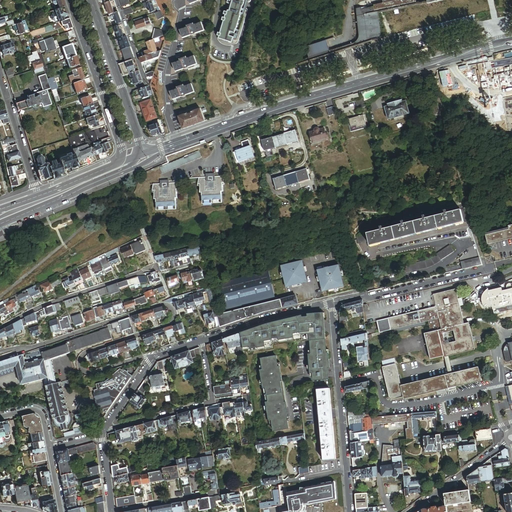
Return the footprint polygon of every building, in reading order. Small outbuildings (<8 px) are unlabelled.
[(65,8),(62,0),(56,0),(57,1),(59,9),(60,9),(65,8)] [(232,43),(245,2),(237,0),(232,0),(218,40),(232,43)] [(379,14),(418,6),(416,0),(403,0),(400,1),(399,0),(383,0),(384,4),(375,6),(375,8),(368,9),(368,7),(357,9),(358,18),(360,33),(360,37),(359,40),(357,43),(354,44),(351,45),(352,49),(382,39),(379,14)] [(147,3),(143,4),(145,9),(148,7),(150,13),(155,12),(154,9),(156,9),(158,8),(155,1),(147,3)] [(113,11),(110,3),(105,4),(109,16),(113,15),(114,14),(113,13),(113,11)] [(61,13),(60,9),(59,9),(55,11),(59,23),(61,22),(64,21),(62,17),(61,13)] [(59,23),(55,11),(53,11),(54,13),(52,14),(51,17),(52,20),(55,21),(56,24),(58,23),(59,23)] [(116,25),(122,23),(118,13),(117,13),(115,14),(114,14),(113,15),(115,21),(116,25)] [(72,29),(69,19),(64,21),(61,22),(61,24),(62,27),(64,26),(65,30),(68,29),(68,30),(72,29)] [(24,20),(21,21),(21,22),(12,26),(13,31),(16,32),(17,34),(18,35),(19,34),(19,35),(24,33),(24,31),(28,30),(24,20)] [(146,27),(144,21),(135,24),(137,30),(146,27)] [(332,23),(297,34),(301,46),(334,35),(331,27),(333,27),(332,23)] [(191,28),(183,31),(185,38),(194,35),(195,36),(198,35),(198,34),(206,31),(204,24),(196,27),(195,25),(190,27),(191,28)] [(118,39),(124,37),(122,33),(123,33),(122,30),(121,30),(120,27),(114,28),(118,39)] [(165,36),(167,32),(154,29),(151,41),(160,38),(165,36)] [(124,50),(130,48),(126,37),(124,37),(118,39),(116,40),(118,44),(120,44),(121,46),(122,51),(124,50)] [(46,50),(45,50),(46,53),(56,49),(52,38),(43,41),(46,50)] [(43,41),(38,43),(41,51),(45,50),(46,50),(43,41)] [(152,41),(146,44),(149,52),(150,55),(157,53),(152,41)] [(302,50),(307,64),(332,56),(327,41),(302,50)] [(4,45),(0,46),(3,55),(14,52),(14,51),(11,43),(6,44),(4,45)] [(75,57),(71,45),(62,48),(66,60),(68,59),(75,57)] [(130,58),(133,56),(130,48),(124,50),(125,55),(128,54),(130,58)] [(150,55),(139,59),(141,64),(142,63),(143,65),(144,66),(146,65),(146,64),(149,63),(150,64),(153,63),(153,62),(152,60),(159,58),(160,52),(157,53),(150,55)] [(75,57),(78,65),(84,63),(81,55),(75,57)] [(78,65),(75,57),(68,59),(71,68),(78,65)] [(180,63),(173,65),(175,72),(184,70),(184,71),(187,69),(187,68),(196,65),(194,58),(185,61),(185,60),(180,62),(180,63)] [(42,67),(40,61),(31,64),(34,70),(42,67)] [(135,73),(138,72),(137,68),(134,69),(133,68),(134,68),(132,61),(126,63),(130,75),(135,73)] [(120,65),(124,77),(129,75),(130,75),(126,63),(120,65)] [(7,76),(12,74),(14,74),(12,67),(5,70),(7,76)] [(83,79),(80,69),(71,72),(73,78),(74,78),(74,79),(70,81),(71,84),(72,84),(79,82),(79,80),(83,79)] [(145,75),(149,87),(150,86),(154,73),(152,72),(145,75)] [(133,86),(138,84),(139,84),(137,81),(138,80),(137,77),(136,78),(135,73),(130,75),(129,75),(133,86)] [(54,88),(50,78),(46,79),(51,91),(55,90),(56,89),(56,88),(54,88)] [(82,81),(79,82),(72,84),(75,94),(76,96),(86,93),(84,85),(82,81)] [(177,90),(170,92),(173,99),(182,96),(182,97),(186,96),(185,95),(194,92),(191,85),(183,88),(183,86),(177,88),(177,90)] [(20,91),(18,87),(11,89),(14,99),(23,96),(22,91),(20,91)] [(149,97),(145,88),(139,90),(142,100),(149,97)] [(55,90),(51,91),(55,103),(59,101),(55,90)] [(24,101),(26,107),(27,108),(41,104),(39,96),(36,97),(24,101)] [(80,99),(83,107),(92,104),(91,101),(89,97),(80,99)] [(358,109),(366,107),(364,99),(356,101),(358,109)] [(395,118),(405,115),(410,113),(407,101),(403,102),(402,100),(389,104),(389,106),(385,107),(389,119),(395,118)] [(15,104),(17,110),(26,107),(24,101),(21,102),(15,104)] [(140,104),(146,122),(156,118),(150,101),(140,104)] [(92,104),(83,107),(86,117),(95,114),(93,109),(92,104)] [(432,115),(440,112),(438,105),(430,107),(432,115)] [(337,114),(335,106),(327,109),(329,117),(337,114)] [(188,115),(179,117),(183,129),(205,121),(200,110),(192,113),(192,114),(188,116),(188,115)] [(350,122),(350,123),(352,128),(357,126),(357,129),(367,126),(364,115),(349,119),(350,122)] [(87,119),(85,120),(86,123),(88,123),(90,127),(92,127),(92,128),(98,126),(97,123),(94,116),(87,119)] [(153,137),(162,134),(158,123),(153,125),(154,128),(150,129),(153,137)] [(352,128),(350,123),(348,123),(351,133),(367,128),(367,126),(357,129),(357,126),(352,128)] [(108,133),(105,126),(98,128),(93,130),(96,138),(97,138),(100,137),(99,136),(108,133)] [(309,134),(313,145),(328,141),(324,129),(320,131),(319,130),(318,129),(317,129),(316,129),(315,130),(314,131),(314,132),(309,134)] [(68,139),(67,139),(68,140),(72,151),(72,150),(75,150),(73,146),(96,138),(93,130),(71,138),(68,139)] [(288,144),(299,141),(296,130),(285,133),(288,144)] [(288,144),(285,133),(273,137),(276,147),(288,144)] [(276,147),(273,137),(262,140),(265,151),(276,147)] [(96,138),(73,146),(75,150),(76,149),(89,145),(96,142),(98,142),(97,138),(96,138)] [(111,142),(109,138),(98,142),(96,142),(97,145),(98,146),(107,143),(111,142)] [(242,142),(244,148),(251,146),(249,140),(242,142)] [(91,149),(93,156),(105,151),(109,149),(107,143),(98,146),(93,148),(91,149)] [(90,148),(89,145),(76,149),(78,154),(90,148)] [(10,162),(20,159),(16,146),(9,148),(6,149),(9,156),(10,162)] [(251,146),(244,148),(236,150),(239,161),(254,157),(251,146)] [(91,149),(90,148),(78,154),(76,154),(79,161),(81,161),(93,156),(91,149)] [(162,174),(199,159),(196,152),(159,168),(162,174)] [(65,157),(58,159),(59,162),(62,171),(70,168),(71,170),(77,168),(73,156),(70,157),(69,155),(65,156),(65,157)] [(48,167),(48,165),(46,166),(45,164),(44,165),(42,158),(41,158),(41,157),(40,157),(38,158),(37,159),(36,160),(38,165),(38,167),(38,169),(39,171),(41,171),(44,179),(51,177),(48,167)] [(56,179),(58,178),(58,175),(63,174),(62,171),(59,162),(55,164),(54,162),(50,163),(51,167),(48,167),(51,177),(52,180),(56,179)] [(17,171),(16,167),(13,168),(16,177),(19,176),(25,175),(23,170),(17,171)] [(13,168),(7,169),(9,179),(16,177),(13,168)] [(299,182),(310,179),(307,169),(296,172),(299,182)] [(299,182),(296,172),(284,175),(287,186),(299,182)] [(215,174),(206,174),(206,178),(207,182),(216,182),(215,177),(215,174)] [(287,186),(284,175),(273,179),(276,189),(287,186)] [(16,177),(9,179),(11,188),(19,186),(16,177)] [(202,201),(222,200),(222,192),(223,192),(222,184),(222,183),(224,183),(222,177),(215,177),(216,182),(207,182),(206,178),(199,178),(198,185),(200,185),(200,190),(200,193),(202,193),(202,201)] [(169,180),(160,181),(160,184),(161,189),(170,188),(169,184),(169,180)] [(161,189),(160,184),(153,184),(152,191),(154,191),(154,196),(154,200),(156,199),(156,208),(176,207),(176,198),(177,198),(177,190),(178,190),(177,183),(169,184),(170,188),(161,189)] [(444,210),(442,209),(441,209),(440,208),(439,207),(437,206),(437,203),(422,207),(416,209),(412,211),(408,213),(405,215),(403,217),(401,219),(402,223),(404,222),(404,225),(424,220),(423,217),(425,217),(426,220),(445,215),(445,212),(444,210)] [(458,209),(458,212),(461,211),(464,224),(468,223),(466,215),(463,208),(462,205),(458,207),(458,208),(458,209)] [(447,212),(445,212),(445,215),(426,220),(425,217),(423,217),(424,220),(404,225),(404,222),(402,223),(402,225),(383,230),(382,227),(380,228),(380,231),(356,237),(358,245),(369,242),(371,247),(464,224),(461,211),(458,212),(448,214),(447,212)] [(505,229),(485,234),(487,243),(511,237),(511,224),(509,225),(509,228),(505,229)] [(143,240),(131,245),(134,254),(146,249),(143,240)] [(134,254),(131,245),(122,248),(125,257),(134,254)] [(190,257),(202,255),(200,246),(187,249),(189,256),(190,257)] [(423,260),(401,265),(402,272),(425,267),(433,264),(453,253),(450,246),(436,254),(429,257),(423,260)] [(120,251),(118,247),(106,254),(107,256),(109,255),(110,256),(120,251)] [(189,256),(187,249),(179,251),(181,258),(189,256)] [(179,259),(181,258),(179,251),(171,253),(173,260),(179,259)] [(171,260),(173,260),(171,253),(163,255),(166,262),(171,260)] [(111,258),(108,259),(109,260),(111,265),(121,261),(118,255),(111,258)] [(163,255),(155,256),(158,263),(161,263),(166,262),(163,255)] [(482,265),(480,258),(461,263),(462,269),(469,267),(469,268),(480,266),(482,265)] [(101,261),(100,260),(91,264),(93,268),(101,265),(102,265),(102,263),(101,261)] [(111,265),(109,260),(102,263),(102,265),(105,270),(112,266),(111,265)] [(286,287),(308,282),(303,261),(281,266),(286,287)] [(93,268),(95,275),(96,278),(105,274),(101,265),(93,268)] [(323,292),(344,287),(339,265),(318,270),(323,292)] [(80,272),(78,267),(70,271),(73,277),(74,276),(75,277),(77,277),(76,275),(81,273),(80,272)] [(89,268),(80,272),(81,273),(83,279),(84,280),(93,276),(89,268)] [(219,281),(227,313),(276,301),(268,268),(219,281)] [(187,281),(192,280),(189,269),(185,270),(185,272),(183,273),(182,272),(181,272),(182,274),(181,274),(183,281),(187,280),(187,281)] [(195,270),(191,271),(194,281),(204,278),(202,271),(200,271),(199,269),(195,270)] [(83,279),(81,273),(76,275),(77,277),(75,277),(73,278),(75,283),(83,279)] [(149,276),(148,276),(151,284),(156,282),(156,283),(161,281),(160,277),(159,278),(157,273),(149,276)] [(179,280),(178,275),(170,277),(167,278),(169,283),(174,282),(179,280)] [(75,283),(73,278),(70,279),(69,277),(62,280),(63,283),(65,288),(69,286),(68,286),(75,283)] [(140,284),(137,277),(128,281),(129,285),(130,287),(140,284)] [(58,278),(54,280),(51,281),(53,287),(63,283),(62,280),(60,278),(58,279),(58,278)] [(50,291),(54,289),(53,287),(51,281),(41,285),(43,288),(44,287),(46,292),(49,290),(50,291)] [(129,285),(128,281),(127,281),(118,284),(119,289),(129,285)] [(119,289),(118,284),(107,287),(109,293),(110,295),(120,292),(119,289)] [(165,291),(163,286),(153,290),(155,295),(161,293),(162,295),(166,293),(165,291)] [(109,293),(107,287),(98,290),(100,296),(109,293)] [(207,292),(211,291),(210,287),(197,291),(193,292),(194,295),(196,305),(196,306),(200,305),(200,304),(202,303),(202,301),(205,300),(203,293),(207,292)] [(36,295),(41,292),(39,288),(36,289),(34,290),(34,289),(29,291),(31,297),(36,295)] [(492,307),(488,291),(489,291),(488,288),(486,290),(484,293),(483,294),(482,296),(482,298),(482,300),(482,303),(484,306),(486,309),(487,308),(485,307),(487,305),(488,306),(490,307),(492,307)] [(489,291),(488,291),(492,307),(493,310),(511,305),(511,288),(507,290),(502,291),(502,288),(489,291)] [(435,306),(388,318),(391,329),(427,320),(430,332),(424,334),(430,360),(474,349),(467,323),(464,324),(459,307),(457,299),(455,289),(432,295),(435,306)] [(29,291),(28,290),(24,293),(19,296),(20,297),(18,297),(21,302),(31,297),(29,291)] [(155,295),(153,290),(144,293),(145,296),(146,299),(155,295)] [(97,291),(90,293),(93,300),(99,298),(97,291)] [(170,303),(174,303),(175,303),(174,302),(179,300),(179,301),(185,300),(183,295),(174,298),(172,298),(162,302),(165,302),(166,302),(167,302),(168,303),(170,303)] [(196,305),(194,295),(190,296),(191,298),(185,300),(187,307),(196,305)] [(146,299),(145,296),(142,297),(135,300),(134,300),(136,305),(142,304),(142,305),(147,303),(146,299)] [(262,313),(298,304),(296,296),(276,301),(227,313),(217,316),(220,328),(262,313)] [(78,297),(68,301),(70,306),(80,303),(78,297)] [(6,304),(9,310),(13,307),(14,308),(18,306),(16,303),(14,300),(11,302),(6,304)] [(136,305),(134,300),(129,302),(124,304),(125,307),(126,309),(131,308),(131,307),(136,305)] [(174,302),(175,303),(177,310),(187,307),(185,300),(179,301),(179,300),(174,302)] [(117,302),(113,304),(115,311),(118,310),(119,310),(120,310),(124,309),(123,307),(121,301),(120,301),(117,302)] [(363,306),(363,301),(343,305),(339,312),(352,309),(352,310),(354,311),(355,311),(356,310),(356,308),(361,307),(363,306)] [(5,312),(9,310),(6,304),(0,307),(0,314),(0,315),(5,313),(5,312)] [(115,311),(113,304),(109,305),(108,305),(108,306),(104,307),(106,314),(115,311)] [(56,312),(54,305),(47,308),(44,309),(45,310),(46,314),(47,316),(57,313),(56,312)] [(106,314),(104,307),(103,307),(99,308),(97,309),(98,311),(96,311),(94,312),(97,319),(106,316),(106,314)] [(161,308),(153,311),(155,316),(156,318),(160,317),(164,315),(162,308),(161,308)] [(203,311),(207,324),(211,323),(211,322),(214,321),(213,313),(208,315),(207,310),(203,311)] [(84,314),(83,314),(86,322),(87,322),(88,323),(91,322),(91,321),(95,319),(93,311),(88,312),(84,314)] [(155,316),(153,311),(139,315),(141,322),(146,321),(145,319),(155,316)] [(37,320),(35,313),(26,318),(27,323),(37,320)] [(272,323),(240,334),(243,351),(247,350),(248,353),(273,349),(272,345),(302,340),(302,342),(310,341),(311,355),(312,362),(309,362),(310,370),(313,370),(313,373),(313,377),(314,381),(329,380),(329,376),(328,368),(330,368),(328,354),(327,354),(324,318),(325,318),(325,313),(308,315),(308,317),(302,318),(302,316),(272,323)] [(72,317),(75,326),(76,326),(84,323),(81,314),(72,317)] [(63,320),(59,321),(62,331),(66,329),(66,330),(71,328),(68,317),(62,319),(63,320)] [(128,332),(133,330),(129,318),(119,322),(122,332),(127,330),(128,332)] [(391,329),(388,318),(377,321),(380,332),(391,329)] [(24,327),(22,320),(14,324),(16,334),(21,332),(21,330),(25,329),(24,327)] [(49,322),(52,332),(60,330),(57,320),(49,322)] [(122,332),(119,322),(108,326),(108,328),(110,331),(117,329),(118,330),(119,334),(122,333),(122,332)] [(181,323),(172,326),(174,333),(184,329),(181,323)] [(16,334),(14,324),(6,329),(8,337),(16,334)] [(174,333),(172,326),(164,329),(166,334),(166,336),(171,334),(174,333)] [(41,335),(39,327),(30,329),(32,336),(35,335),(36,336),(41,335)] [(110,331),(108,328),(101,330),(100,332),(86,336),(77,339),(75,340),(72,341),(67,343),(70,353),(104,341),(112,339),(110,333),(110,331)] [(0,339),(8,337),(6,329),(0,332),(0,339)] [(166,334),(164,329),(153,333),(155,338),(166,334)] [(155,338),(153,333),(143,336),(146,345),(152,344),(151,342),(156,341),(155,338)] [(243,351),(240,334),(223,339),(225,350),(237,347),(238,352),(240,353),(244,353),(243,351)] [(365,340),(368,339),(367,334),(350,338),(351,343),(354,343),(360,341),(365,340)] [(136,339),(128,342),(130,350),(139,347),(136,339)] [(225,350),(223,339),(213,343),(213,347),(215,355),(219,354),(219,355),(226,354),(225,350)] [(130,350),(128,342),(117,345),(120,353),(130,350)] [(70,354),(70,353),(67,343),(46,350),(46,352),(44,353),(43,353),(42,354),(49,378),(51,385),(57,383),(57,381),(57,380),(56,380),(56,379),(55,377),(56,377),(56,376),(55,376),(55,374),(55,373),(54,373),(54,370),(54,369),(53,369),(53,366),(53,365),(52,365),(52,363),(52,361),(51,362),(51,360),(70,354)] [(120,353),(117,345),(108,348),(111,356),(120,353)] [(358,348),(361,368),(369,366),(368,360),(370,360),(369,347),(366,347),(358,348)] [(111,356),(108,348),(98,352),(101,360),(111,356)] [(43,349),(24,355),(25,360),(42,354),(43,353),(44,353),(43,349)] [(190,351),(172,358),(173,360),(174,363),(176,369),(194,363),(192,358),(190,351)] [(101,360),(98,352),(89,355),(90,357),(91,360),(92,363),(101,360)] [(25,360),(24,355),(15,358),(17,367),(22,385),(38,381),(45,379),(49,378),(42,354),(25,360)] [(282,391),(281,382),(282,382),(281,379),(281,376),(280,368),(278,368),(276,357),(261,359),(263,371),(260,371),(263,386),(266,386),(266,388),(264,389),(265,396),(270,425),(273,425),(274,432),(289,429),(282,391)] [(17,367),(15,358),(0,362),(0,372),(14,368),(17,367)] [(166,364),(166,360),(157,363),(158,367),(159,371),(164,370),(167,369),(166,364)] [(478,367),(401,385),(396,364),(383,367),(390,397),(403,394),(405,399),(482,380),(478,367)] [(14,368),(0,372),(0,376),(15,372),(14,368)] [(122,370),(119,368),(105,382),(95,384),(97,389),(94,390),(96,390),(102,410),(99,410),(99,411),(103,410),(103,412),(106,414),(132,376),(129,374),(128,376),(126,374),(128,372),(124,370),(123,371),(122,370)] [(163,374),(158,375),(155,375),(150,376),(150,377),(150,381),(151,388),(156,387),(160,387),(165,386),(164,379),(163,377),(163,374)] [(240,380),(242,388),(244,387),(244,388),(247,388),(246,387),(250,386),(248,376),(240,377),(240,380)] [(238,388),(240,388),(238,380),(237,380),(235,380),(235,378),(230,379),(231,381),(231,384),(232,390),(238,388)] [(62,382),(57,383),(51,385),(46,386),(49,397),(52,412),(54,418),(52,419),(53,423),(54,424),(55,426),(56,427),(60,429),(61,430),(62,431),(63,431),(62,432),(63,432),(63,431),(64,432),(68,431),(68,430),(68,431),(69,430),(68,430),(69,429),(70,427),(70,426),(72,423),(73,421),(73,418),(71,414),(70,414),(62,382)] [(366,388),(370,388),(369,382),(346,387),(346,393),(366,388)] [(232,390),(231,384),(226,385),(214,387),(215,396),(233,393),(232,391),(232,390)] [(140,387),(135,395),(140,399),(142,397),(146,391),(145,390),(140,387)] [(330,388),(317,389),(319,413),(324,460),(336,459),(332,412),(330,388)] [(102,410),(96,390),(94,391),(95,394),(94,394),(98,408),(99,410),(102,410)] [(135,395),(130,403),(135,406),(140,410),(147,400),(142,397),(140,399),(135,395)] [(236,413),(235,404),(234,403),(234,402),(219,404),(220,408),(221,416),(231,415),(231,417),(237,416),(236,413)] [(247,402),(243,403),(244,411),(253,410),(252,402),(247,402)] [(236,413),(240,412),(244,411),(243,403),(239,404),(235,404),(236,413)] [(211,421),(222,419),(221,416),(220,408),(214,409),(209,410),(210,417),(211,421)] [(194,418),(193,411),(178,415),(179,423),(191,421),(191,418),(194,418)] [(412,419),(412,414),(372,418),(373,425),(408,422),(408,424),(413,424),(412,419)] [(32,415),(23,418),(24,424),(24,425),(24,427),(26,428),(28,427),(30,429),(29,430),(29,431),(29,432),(31,435),(41,433),(39,419),(38,418),(37,417),(36,416),(35,416),(34,415),(32,415)] [(173,424),(172,417),(161,420),(162,426),(162,427),(163,427),(165,427),(166,426),(166,425),(168,425),(173,424)] [(373,425),(372,418),(372,417),(369,418),(366,418),(362,418),(363,423),(364,432),(368,432),(368,430),(373,430),(373,425)] [(157,432),(154,422),(144,425),(147,434),(157,432)] [(349,424),(350,434),(364,432),(363,423),(349,424)] [(142,436),(141,426),(140,426),(116,432),(119,444),(133,441),(133,442),(135,442),(138,441),(139,441),(139,440),(143,439),(142,436)] [(492,439),(490,429),(476,431),(477,441),(492,439)] [(370,438),(374,437),(373,430),(368,430),(368,432),(364,432),(350,434),(351,443),(362,442),(365,441),(370,440),(371,440),(370,438)] [(43,442),(41,433),(31,435),(32,444),(43,442)] [(304,434),(280,438),(281,444),(282,444),(284,444),(288,444),(288,443),(289,443),(289,442),(300,440),(302,440),(305,439),(304,434)] [(441,439),(440,435),(436,435),(437,438),(431,439),(430,436),(424,437),(425,451),(433,451),(442,450),(441,444),(441,439)] [(459,435),(445,437),(445,439),(445,443),(460,442),(459,435)] [(281,444),(280,438),(256,442),(257,449),(272,446),(273,447),(276,446),(281,445),(281,444)] [(389,465),(402,463),(401,441),(394,442),(395,447),(393,448),(387,448),(389,465)] [(44,448),(43,442),(32,444),(33,447),(34,450),(44,448)] [(362,446),(362,442),(351,443),(352,458),(360,457),(363,457),(362,450),(364,450),(363,446),(362,446)] [(393,448),(393,445),(384,444),(382,466),(382,465),(384,464),(385,465),(389,465),(387,448),(393,448)] [(45,454),(44,448),(34,450),(29,451),(31,457),(45,454)] [(231,459),(229,448),(212,451),(212,452),(212,453),(213,454),(213,456),(216,456),(217,461),(231,459)] [(505,449),(502,451),(503,456),(499,457),(500,461),(495,462),(496,467),(503,466),(510,465),(508,450),(505,449)] [(62,476),(72,473),(69,455),(68,450),(58,453),(62,476)] [(502,451),(491,459),(492,462),(495,462),(500,461),(499,457),(503,456),(502,451)] [(47,461),(45,454),(31,457),(32,464),(47,461)] [(213,461),(214,461),(213,456),(188,461),(190,471),(209,468),(208,462),(213,461)] [(187,467),(185,459),(182,460),(182,462),(180,463),(180,462),(179,460),(177,461),(178,466),(178,469),(187,467)] [(492,462),(491,459),(478,468),(480,482),(494,480),(492,462)] [(399,473),(403,473),(402,463),(389,465),(385,465),(384,464),(382,465),(382,466),(381,466),(382,477),(393,475),(394,477),(397,477),(399,475),(399,473)] [(113,478),(127,474),(128,474),(127,468),(119,470),(118,465),(112,467),(113,478)] [(165,482),(180,480),(178,469),(178,466),(163,469),(163,471),(165,482)] [(188,478),(187,467),(178,469),(180,480),(188,478)] [(361,479),(377,477),(376,467),(360,470),(361,476),(361,479)] [(480,482),(478,468),(467,476),(468,484),(480,482)] [(218,490),(215,470),(202,472),(203,481),(208,480),(208,477),(210,476),(213,491),(218,490)] [(51,486),(49,471),(39,472),(40,478),(41,478),(41,480),(42,487),(51,486)] [(165,482),(163,471),(156,473),(149,474),(149,475),(150,484),(150,485),(165,482)] [(74,479),(73,473),(72,473),(62,476),(65,490),(75,487),(76,486),(75,482),(76,482),(75,479),(74,479)] [(128,480),(127,474),(113,478),(114,484),(117,483),(117,484),(128,481),(128,480)] [(150,484),(149,475),(146,475),(144,476),(140,476),(142,485),(148,484),(150,484)] [(133,487),(142,485),(140,476),(138,476),(131,478),(131,479),(133,487)] [(279,480),(278,477),(261,480),(261,486),(265,485),(279,483),(279,480)] [(411,481),(412,488),(420,487),(421,487),(420,480),(419,479),(412,480),(412,481),(411,481)] [(502,479),(494,480),(496,490),(504,489),(503,483),(502,479)] [(94,486),(93,481),(85,483),(86,488),(87,492),(95,490),(94,486)] [(287,493),(286,484),(283,484),(284,491),(279,491),(281,505),(277,506),(277,511),(298,511),(299,511),(300,510),(301,509),(301,506),(302,505),(311,503),(318,502),(324,500),(331,499),(337,498),(333,482),(331,483),(330,481),(317,484),(317,485),(312,485),(311,486),(306,487),(305,488),(300,488),(300,490),(287,493)] [(7,496),(14,495),(13,488),(12,482),(7,483),(8,486),(5,486),(5,484),(0,484),(3,497),(7,496)] [(29,496),(27,485),(20,487),(13,488),(14,495),(16,502),(22,500),(23,503),(28,502),(30,502),(29,496)] [(185,496),(191,495),(190,486),(183,488),(184,495),(184,496),(185,496)] [(76,492),(75,487),(65,490),(66,498),(76,495),(77,495),(76,491),(76,492)] [(412,488),(405,489),(405,495),(409,495),(409,493),(420,492),(420,487),(412,488)] [(32,495),(29,496),(30,502),(31,508),(33,508),(36,506),(38,506),(37,504),(34,489),(31,489),(32,495)] [(272,508),(275,507),(277,506),(281,505),(279,491),(279,490),(273,491),(275,505),(271,505),(272,508)] [(471,502),(469,490),(458,491),(455,492),(444,493),(446,505),(471,502)] [(242,506),(240,492),(237,493),(238,495),(235,496),(231,496),(230,494),(222,496),(223,500),(223,502),(222,503),(222,504),(223,505),(224,505),(233,504),(233,505),(234,506),(236,505),(236,507),(242,506)] [(368,508),(366,494),(355,494),(356,509),(368,508)] [(77,499),(76,495),(66,498),(68,507),(74,506),(73,504),(75,504),(75,505),(77,505),(76,503),(77,503),(76,499),(77,499)] [(117,508),(136,505),(135,497),(135,496),(118,499),(116,499),(117,508)] [(136,505),(143,503),(142,496),(135,497),(136,505)] [(209,499),(209,498),(188,502),(189,510),(199,508),(200,511),(203,511),(205,511),(206,511),(209,511),(209,510),(211,510),(211,509),(209,499)] [(56,511),(54,500),(49,501),(49,502),(47,502),(43,503),(44,507),(42,507),(43,511),(44,511),(56,511)] [(104,511),(103,502),(96,504),(96,511),(104,511)] [(472,509),(471,502),(446,505),(446,507),(446,511),(451,511),(452,511),(458,511),(462,510),(465,510),(465,511),(466,511),(467,510),(472,509)] [(183,511),(182,503),(172,505),(173,511),(183,511)]
